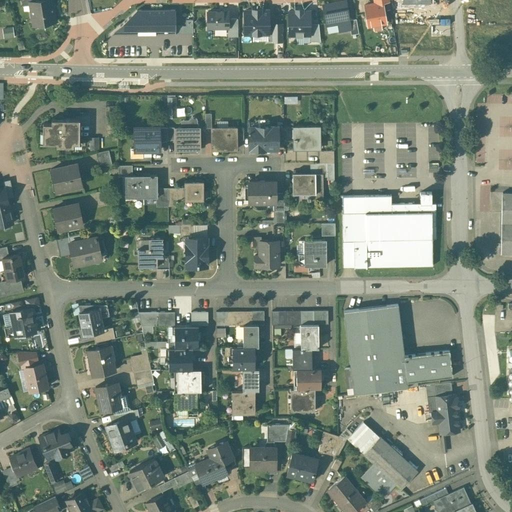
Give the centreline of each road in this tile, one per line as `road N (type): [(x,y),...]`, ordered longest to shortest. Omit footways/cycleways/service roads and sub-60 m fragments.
road 1 (tertiary): [(83,71),(459,71)]
road 2 (residential): [(230,290),(464,286)]
road 3 (residential): [(464,286),(489,477),(511,507)]
road 4 (residential): [(459,71),(464,286)]
road 5 (residential): [(46,293),(230,290)]
road 6 (residential): [(230,290),(225,164)]
road 7 (residential): [(122,511),(71,403)]
